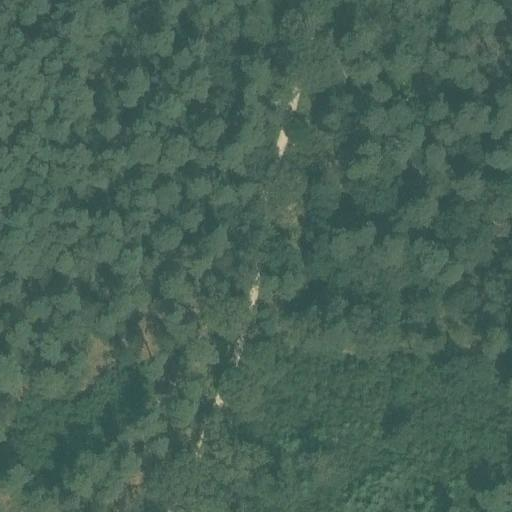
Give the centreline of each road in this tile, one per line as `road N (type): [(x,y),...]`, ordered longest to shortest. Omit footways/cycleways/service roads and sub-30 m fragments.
road 1 (track): [(168,511),(214,425),(246,331),(261,211),(313,0)]
road 2 (track): [(511,266),(430,226),(295,63)]
